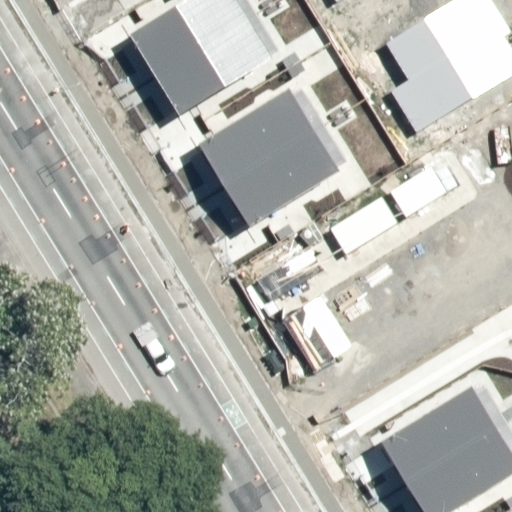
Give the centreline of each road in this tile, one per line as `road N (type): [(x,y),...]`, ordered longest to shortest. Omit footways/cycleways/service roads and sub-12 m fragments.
road 1 (secondary): [(252,511),(0,100)]
road 2 (unknown): [(114,0),(0,73)]
